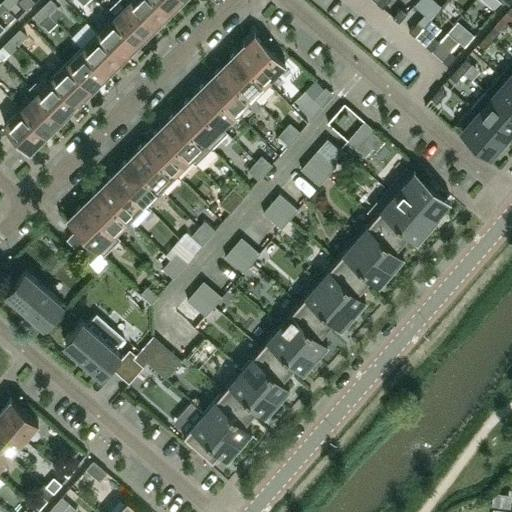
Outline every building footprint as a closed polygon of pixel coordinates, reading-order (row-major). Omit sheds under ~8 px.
[(8,8),(16,0),(1,0),(1,1),(8,8)] [(49,13),(57,4),(53,0),(47,0),(42,5),(49,13)] [(153,25),(127,0),(126,0),(127,0),(112,15),(137,40),(153,25)] [(168,10),(158,0),(127,0),(153,25),(168,10)] [(177,0),(158,0),(168,10),(177,0)] [(15,12),(20,6),(15,2),(10,7),(15,12)] [(49,13),(42,5),(33,14),(40,21),(49,13)] [(392,15),(398,20),(407,11),(401,6),(392,15)] [(137,40),(112,15),(97,30),(122,56),(137,40)] [(409,29),(415,35),(423,25),(417,20),(409,29)] [(485,32),(492,38),(500,29),(493,23),(485,32)] [(31,39),(27,35),(20,27),(11,36),(18,43),(20,41),(24,45),(31,39)] [(122,56),(97,30),(81,45),(107,71),(122,56)] [(484,47),(492,38),(485,32),(478,42),(484,47)] [(285,62),(252,33),(237,49),(267,80),(285,62)] [(425,43),(431,49),(439,39),(433,34),(425,43)] [(18,43),(11,36),(2,44),(10,51),(18,43)] [(107,71),(81,45),(66,60),(91,86),(107,71)] [(267,80),(237,49),(221,64),(252,95),(267,80)] [(456,54),(450,49),(442,58),(448,64),(456,54)] [(465,56),(457,65),(463,70),(471,61),(465,56)] [(511,58),(499,73),(511,84),(511,58)] [(91,86),(66,60),(51,75),(46,69),(45,70),(76,101),(91,86)] [(252,95),(221,64),(206,79),(236,110),(252,95)] [(463,70),(457,65),(449,74),(455,80),(463,70)] [(76,101),(45,70),(30,85),(61,116),(76,101)] [(511,84),(499,73),(485,89),(511,112),(511,84)] [(236,110),(206,79),(190,95),(226,131),(227,130),(222,125),(236,110)] [(314,98),(324,87),(315,79),(304,89),(314,98)] [(61,116),(30,85),(29,86),(34,92),(20,106),(45,132),(61,116)] [(322,105),(334,93),(333,92),(325,85),(324,87),(314,98),(322,105)] [(439,86),(430,96),(437,101),(445,91),(439,86)] [(471,105),(504,135),(511,126),(511,112),(485,89),(471,105)] [(226,131),(190,95),(175,110),(211,146),(226,131)] [(489,152),(504,135),(471,105),(456,122),(489,152)] [(45,132),(20,106),(4,122),(29,148),(45,132)] [(211,146),(175,110),(160,125),(196,162),(211,146)] [(341,121),(347,114),(344,110),(337,118),(341,121)] [(365,138),(373,128),(374,128),(364,119),(348,138),(348,139),(348,138),(357,147),(365,138)] [(301,130),(290,120),(283,128),(294,138),(301,130)] [(196,162),(160,125),(144,140),(175,171),(189,157),(195,162),(196,162)] [(294,138),(283,128),(276,136),(287,146),(294,138)] [(365,138),(357,147),(365,153),(373,144),(365,138)] [(175,171),(144,140),(129,156),(159,186),(175,171)] [(336,164),(317,148),(309,157),(327,174),(336,164)] [(265,171),(272,163),(261,153),(254,161),(265,171)] [(159,186),(129,156),(114,171),(150,207),(150,206),(145,201),(159,186)] [(327,174),(309,157),(300,167),(319,183),(327,174)] [(265,171),(254,161),(248,169),(259,178),(265,171)] [(448,200),(406,164),(386,187),(428,223),(448,200)] [(150,207),(114,171),(98,186),(134,222),(150,207)] [(134,222),(98,186),(83,201),(119,238),(120,237),(114,231),(128,217),(134,223),(134,222)] [(244,196),(233,186),(226,194),(237,203),(244,196)] [(428,223),(386,187),(367,208),(402,239),(409,232),(415,237),(428,223)] [(298,207),(280,191),(279,191),(271,201),(290,217),(298,207)] [(237,203),(226,194),(219,201),(230,211),(237,203)] [(119,238),(83,201),(67,217),(103,253),(119,238)] [(281,227),(290,217),(271,201),(263,210),(281,227)] [(402,239),(367,208),(367,209),(373,215),(355,235),(390,266),(403,252),(396,246),(402,239)] [(215,228),(204,219),(198,226),(209,236),(215,228)] [(202,244),(209,236),(198,226),(191,234),(202,244)] [(100,251),(77,227),(67,237),(90,261),(90,260),(88,257),(96,248),(99,251),(100,251)] [(260,251),(242,235),(241,235),(233,244),(252,261),(260,251)] [(390,266),(355,235),(336,257),(365,283),(371,275),(378,281),(390,266)] [(252,261),(233,244),(225,254),(243,270),(252,261)] [(187,261),(176,251),(169,259),(180,269),(187,261)] [(365,283),(336,257),(317,279),(352,310),(365,295),(358,290),(365,283)] [(180,269),(169,259),(162,267),(173,276),(180,269)] [(61,300),(25,269),(7,289),(44,321),(61,300)] [(222,295),(204,279),(203,278),(195,288),(214,304),(222,295)] [(352,310),(317,279),(298,301),(327,326),(333,319),(340,324),(352,310)] [(158,294),(147,284),(140,292),(151,302),(158,294)] [(214,304),(195,288),(187,298),(205,314),(214,304)] [(327,326),(298,301),(279,323),(314,354),(327,339),(321,333),(327,326)] [(96,311),(86,322),(82,319),(65,339),(101,371),(119,351),(115,347),(124,336),(96,311)] [(314,354),(279,323),(260,344),(289,370),(296,362),(302,368),(314,354)] [(143,364),(163,341),(153,333),(136,353),(133,356),(143,364)] [(289,370),(260,344),(241,366),(276,397),(289,382),(283,377),(289,370)] [(129,381),(143,365),(133,356),(136,353),(129,348),(113,367),(129,381)] [(166,377),(182,358),(172,350),(156,369),(166,377)] [(276,397),(241,366),(222,388),(251,414),(258,406),(264,411),(276,397)] [(251,414),(222,388),(203,410),(238,441),(251,426),(245,421),(251,414)] [(38,420),(10,395),(9,396),(11,397),(0,409),(0,416),(24,437),(38,420)] [(238,441),(203,410),(183,432),(212,457),(219,449),(226,455),(238,441)] [(24,437),(0,416),(0,444),(9,453),(24,437)] [(0,463),(9,453),(0,444),(0,463)] [(107,471),(93,458),(85,467),(100,479),(107,471)] [(68,475),(76,466),(68,459),(59,468),(68,475)] [(53,492),(62,482),(53,475),(45,485),(53,492)] [(39,508),(47,498),(39,491),(31,501),(39,508)] [(55,511),(59,511),(69,501),(62,494),(50,508),(55,511)] [(144,511),(127,497),(113,511),(144,511)]
